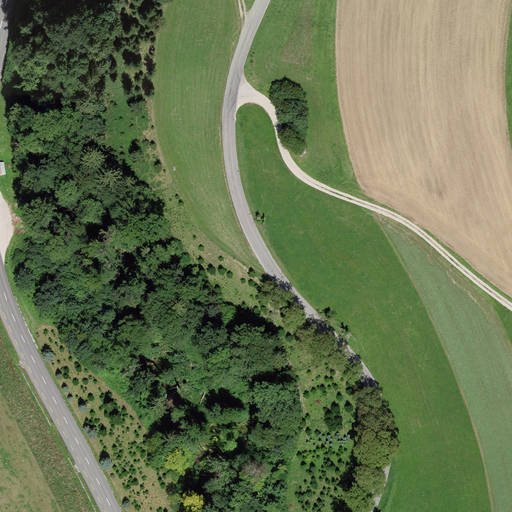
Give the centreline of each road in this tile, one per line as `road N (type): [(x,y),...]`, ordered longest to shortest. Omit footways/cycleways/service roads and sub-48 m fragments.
road 1 (unclassified): [(369,511),(390,464),(391,419),(377,384),(289,287),(236,206),(227,118),(236,60),(259,0)]
road 2 (track): [(232,88),(263,100),(287,162),(308,183),(405,223),(511,308)]
road 3 (secondary): [(112,511),(0,279)]
